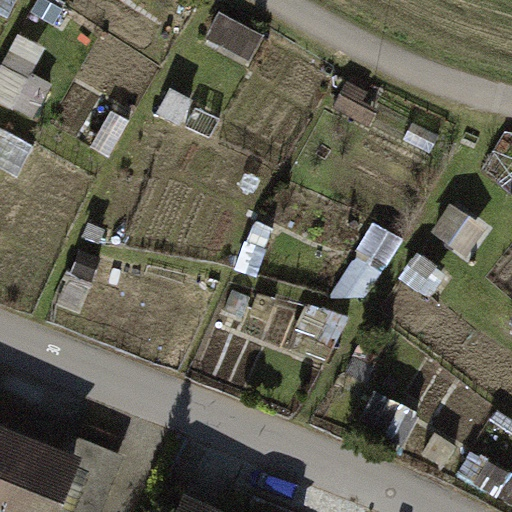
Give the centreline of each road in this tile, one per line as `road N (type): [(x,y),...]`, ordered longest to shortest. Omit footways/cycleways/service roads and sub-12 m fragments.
road 1 (residential): [(0,331),(367,475),(437,511)]
road 2 (unclassified): [(288,0),(373,51),(511,98)]
